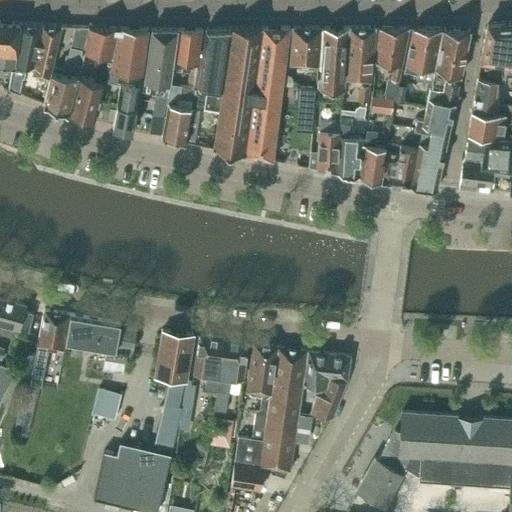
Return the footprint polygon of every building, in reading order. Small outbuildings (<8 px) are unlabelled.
[(0,84),(10,89),(15,65),(21,22),(0,20),(0,84)] [(511,73),(511,21),(492,22),(487,26),(481,58),(504,62),(502,72),(511,73)] [(34,66),(43,24),(21,22),(15,66),(10,89),(19,92),(22,77),(24,77),(27,65),(34,66)] [(34,73),(50,77),(52,71),(62,25),(43,24),(34,65),(35,65),(34,73)] [(84,50),(90,25),(75,25),(69,54),(66,54),(63,71),(52,71),(50,77),(44,102),(68,111),(77,73),(79,73),(84,50)] [(106,68),(114,69),(120,26),(90,25),(84,50),(98,53),(94,79),(78,75),(69,111),(72,113),(77,115),(83,116),(95,119),(104,83),(104,82),(106,68)] [(142,74),(148,27),(120,26),(114,69),(118,70),(142,74)] [(233,27),(214,147),(273,159),(290,26),(262,26),(233,27)] [(319,64),(321,26),(294,26),(291,62),(319,64)] [(344,88),(348,26),(325,26),(321,88),(344,88)] [(371,80),(376,26),(350,26),(346,78),(360,79),(359,99),(368,100),(369,97),(371,80)] [(398,84),(409,26),(380,26),(377,61),(395,64),(388,95),(396,96),(398,84)] [(431,87),(434,74),(436,67),(434,67),(442,27),(413,26),(405,71),(419,73),(418,80),(432,83),(431,87)] [(168,95),(178,28),(152,27),(146,79),(158,81),(156,93),(168,95)] [(207,28),(204,49),(200,49),(198,64),(194,92),(197,93),(196,105),(219,108),(232,27),(207,28)] [(459,83),(461,75),(470,29),(444,27),(436,67),(434,74),(431,87),(439,89),(437,99),(455,102),(459,83)] [(174,61),(198,64),(200,49),(203,28),(178,28),(174,61)] [(500,66),(480,63),(472,109),(497,112),(498,103),(500,91),(496,90),(500,66)] [(116,83),(118,70),(114,69),(106,68),(104,82),(104,83),(104,81),(116,83)] [(284,74),(283,84),(292,85),(293,80),(292,77),(288,74),(284,74)] [(114,119),(113,125),(133,130),(141,86),(121,82),(116,108),(110,107),(108,118),(114,119)] [(200,110),(193,108),(179,105),(182,85),(171,84),(168,104),(162,136),(187,141),(209,144),(210,138),(196,136),(200,110)] [(407,86),(398,84),(396,96),(395,100),(404,102),(407,86)] [(314,87),(297,85),(295,106),(298,106),(313,107),(314,87)] [(415,129),(421,131),(430,133),(432,125),(436,126),(437,123),(450,126),(455,102),(437,99),(439,89),(431,87),(424,119),(417,117),(415,129)] [(393,98),(372,95),(370,110),(391,113),(393,98)] [(511,104),(498,103),(497,112),(504,113),(511,113),(511,104)] [(342,109),(341,116),(350,116),(364,117),(366,105),(360,105),(356,108),(356,110),(342,109)] [(501,135),(503,121),(511,121),(511,113),(504,113),(497,112),(472,109),(468,131),(501,135)] [(350,123),(350,116),(341,116),(341,121),(341,123),(338,172),(358,176),(362,147),(362,137),(350,136),(350,123)] [(317,168),(338,172),(341,123),(341,121),(322,119),(321,129),(320,129),(318,151),(317,168)] [(421,131),(419,141),(411,185),(437,189),(450,126),(437,123),(436,126),(432,125),(430,133),(421,131)] [(365,148),(361,177),(381,181),(386,151),(386,147),(376,145),(377,131),(364,129),(362,137),(362,147),(365,148)] [(464,159),(494,165),(495,165),(493,185),(510,186),(511,164),(511,136),(501,136),(468,132),(464,155),(465,155),(464,159)] [(386,151),(381,181),(410,185),(417,147),(401,145),(399,155),(386,151)] [(318,151),(310,150),(309,166),(317,168),(318,151)] [(460,181),(492,185),(494,165),(464,159),(460,181)] [(0,296),(0,322),(28,330),(33,312),(24,310),(25,303),(0,296)] [(65,349),(66,341),(71,313),(45,308),(38,345),(35,364),(46,367),(50,347),(65,349)] [(120,323),(120,321),(71,313),(66,341),(107,347),(116,349),(120,323)] [(137,326),(120,323),(116,349),(107,347),(104,368),(123,371),(126,358),(129,359),(130,353),(133,353),(132,353),(137,326)] [(171,379),(183,381),(188,381),(194,333),(163,329),(156,377),(171,379)] [(220,365),(225,337),(200,334),(195,371),(209,373),(207,389),(215,391),(217,374),(219,374),(220,365)] [(225,337),(220,365),(219,374),(214,410),(226,411),(231,376),(243,378),(248,340),(225,337)] [(274,376),(278,345),(254,341),(247,389),(263,392),(261,408),(256,408),(252,435),(265,437),(272,388),(276,389),(278,377),(274,376)] [(265,437),(265,439),(261,464),(264,465),(290,469),(308,348),(278,345),(274,376),(278,377),(276,389),(272,388),(265,437)] [(347,379),(351,354),(309,349),(304,382),(319,384),(318,393),(312,411),(333,414),(347,379)] [(0,383),(7,385),(15,367),(0,363),(0,383)] [(160,424),(156,441),(172,445),(182,405),(178,404),(183,381),(171,379),(160,424)] [(191,407),(192,407),(195,386),(186,384),(182,405),(183,405),(181,419),(188,421),(191,407)] [(511,511),(511,417),(464,414),(402,410),(401,429),(394,429),(378,457),(376,456),(357,487),(385,504),(404,473),(402,472),(406,466),(419,474),(419,479),(510,485),(508,511),(511,511)] [(229,446),(232,419),(214,417),(213,433),(211,432),(209,444),(229,446)] [(261,464),(265,439),(238,435),(231,486),(261,490),(264,465),(261,464)] [(158,511),(171,452),(154,448),(120,440),(117,452),(104,449),(94,497),(158,511)]
